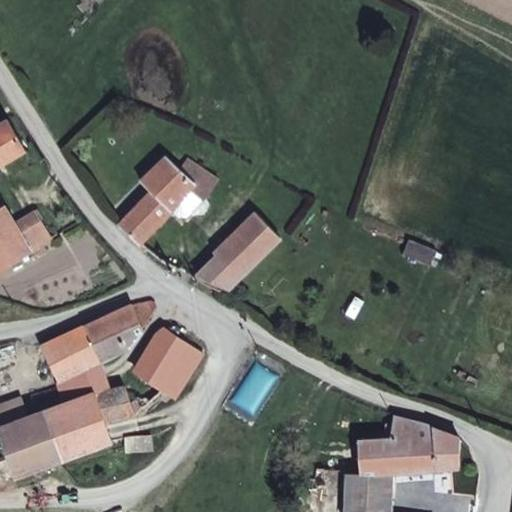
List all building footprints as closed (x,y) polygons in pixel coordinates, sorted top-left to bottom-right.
[(0,123),(0,177),(38,150),(11,114),(0,123)] [(179,217),(190,226),(224,184),(194,161),(183,170),(170,160),(149,182),(158,191),(128,222),(152,249),(179,217)] [(0,275),(57,243),(45,227),(24,239),(1,204),(0,204),(0,275)] [(220,254),(226,260),(204,282),(233,299),(272,255),(243,230),(220,254)] [(118,442),(115,424),(142,415),(133,386),(104,389),(97,364),(138,339),(165,309),(155,298),(138,303),(54,345),(76,404),(8,427),(21,472),(118,442)] [(169,328),(133,386),(142,415),(163,393),(177,400),(206,358),(169,328)] [(401,474),(462,463),(466,437),(438,426),(439,420),(401,406),(399,439),(361,442),(362,475),(349,476),(348,511),(421,511),(421,508),(402,509),(401,474)] [(130,449),(156,448),(155,433),(129,434),(130,449)]
